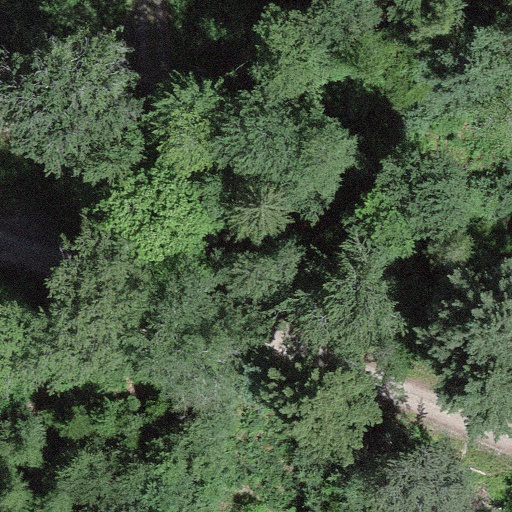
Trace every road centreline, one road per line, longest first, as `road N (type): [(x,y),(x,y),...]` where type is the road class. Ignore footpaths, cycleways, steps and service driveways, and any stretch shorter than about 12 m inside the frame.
road 1 (track): [(511,432),(0,245)]
road 2 (track): [(155,0),(167,117),(239,326)]
